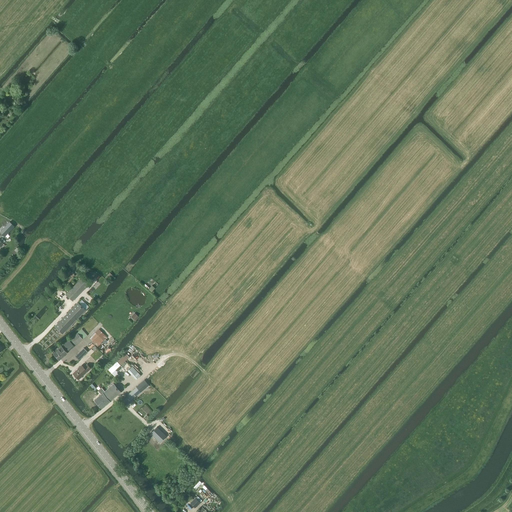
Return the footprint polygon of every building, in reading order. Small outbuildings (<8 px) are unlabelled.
[(14,226),(8,222),(0,231),(0,232),(5,237),(14,226)] [(72,301),(88,284),(82,278),(66,295),(72,301)] [(70,326),(73,322),(85,310),(78,302),(55,326),(62,334),(70,326)] [(76,345),(87,335),(81,329),(70,339),(76,345)] [(97,347),(107,338),(99,330),(89,339),(97,347)] [(62,357),(67,353),(61,347),(53,354),(59,360),(62,357)] [(83,356),(79,352),(75,356),(78,360),(83,356)] [(120,365),(125,361),(129,357),(126,353),(117,362),(120,365)] [(122,367),(127,363),(125,361),(120,365),(117,362),(108,370),(115,377),(117,374),(116,373),(122,367)] [(87,372),(91,368),(87,364),(84,367),(82,365),(73,374),(78,379),(87,371),(87,372)] [(144,380),(136,387),(137,387),(141,392),(146,387),(147,388),(149,386),(144,380)] [(101,409),(121,392),(114,384),(104,392),(102,388),(98,391),(101,395),(94,400),(101,409)] [(137,387),(122,398),(126,403),(141,392),(137,387)] [(160,442),(166,436),(157,428),(151,433),(160,442)] [(195,498),(190,503),(192,505),(194,507),(195,508),(200,503),(199,503),(198,501),(195,498)]
